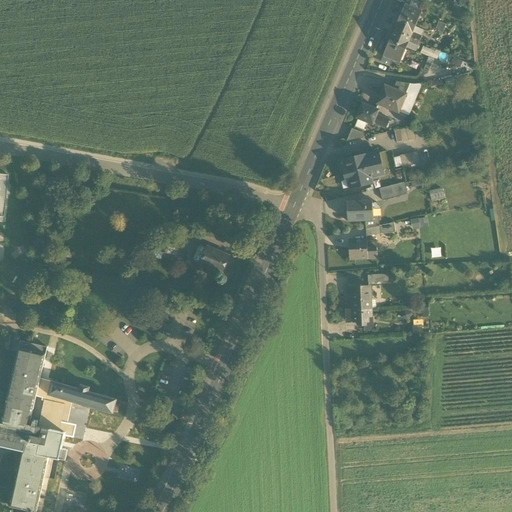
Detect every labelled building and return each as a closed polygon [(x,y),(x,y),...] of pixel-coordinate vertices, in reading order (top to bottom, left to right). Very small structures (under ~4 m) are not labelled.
[(413,0),(411,0),(409,6),(418,9),(420,3),(413,0)] [(455,0),(455,2),(470,8),(468,0),(455,0)] [(405,4),(398,20),(415,27),(422,11),(418,9),(409,6),(405,4)] [(398,20),(394,30),(411,37),(413,32),(415,27),(398,20)] [(440,29),(439,31),(443,33),(445,25),(438,22),(436,27),(440,29)] [(424,31),(415,27),(413,32),(421,36),(424,31)] [(394,30),(389,40),(406,47),(408,42),(411,37),(394,30)] [(413,32),(411,37),(419,41),(421,36),(413,32)] [(417,46),(419,41),(411,37),(408,42),(417,46)] [(399,63),(406,47),(389,40),(383,56),(392,60),(399,63)] [(428,57),(434,59),(437,60),(440,51),(436,49),(435,51),(423,47),(420,53),(428,57)] [(392,60),(383,56),(380,62),(390,66),(392,60)] [(453,58),(451,64),(460,68),(462,61),(453,58)] [(432,62),(426,60),(422,70),(428,73),(432,62)] [(445,79),(446,86),(454,84),(453,77),(445,79)] [(430,82),(431,88),(442,86),(441,79),(430,82)] [(393,89),(405,94),(410,84),(396,82),(393,89)] [(410,84),(405,94),(418,92),(422,82),(413,84),(410,84)] [(378,104),(398,112),(405,94),(393,89),(385,86),(378,104)] [(405,94),(398,112),(408,116),(418,92),(405,94)] [(382,117),(377,115),(379,110),(376,109),(362,103),(356,118),(358,119),(367,122),(373,125),(373,123),(379,125),(382,117)] [(379,125),(386,128),(389,120),(382,117),(379,125)] [(364,130),(367,122),(358,119),(355,127),(364,130)] [(400,130),(403,142),(414,139),(412,127),(400,130)] [(347,141),(364,137),(363,133),(352,128),(347,141)] [(395,131),(397,143),(403,142),(400,130),(395,131)] [(402,166),(402,167),(420,163),(417,152),(400,155),(402,166)] [(350,188),(350,189),(361,186),(361,185),(372,182),(371,178),(384,175),(378,153),(366,156),(366,155),(354,158),(354,157),(343,160),(345,169),(343,169),(346,180),(348,179),(350,188)] [(396,167),(402,166),(400,155),(393,157),(396,167)] [(421,178),(411,181),(412,188),(423,185),(421,178)] [(343,189),(350,188),(348,179),(346,180),(341,181),(343,189)] [(391,186),(394,198),(399,196),(397,184),(391,186)] [(379,189),(382,200),(394,198),(391,186),(379,189)] [(441,188),(429,191),(431,201),(444,197),(441,188)] [(373,220),(373,217),(372,203),(372,201),(347,202),(348,221),(365,220),(373,220)] [(377,203),(372,203),(373,217),(379,216),(381,216),(381,207),(377,203)] [(379,225),(379,216),(373,217),(373,220),(365,220),(366,228),(379,225)] [(412,230),(420,228),(418,219),(418,217),(410,219),(412,230)] [(426,217),(418,219),(420,228),(428,227),(426,217)] [(396,222),(379,225),(380,234),(398,230),(398,227),(396,222)] [(366,236),(380,234),(379,225),(366,228),(366,236)] [(139,247),(162,252),(164,244),(141,239),(139,247)] [(350,259),(368,258),(368,248),(367,240),(367,239),(352,240),(352,248),(349,248),(350,259)] [(376,240),(367,240),(368,248),(377,247),(376,240)] [(194,261),(200,264),(208,247),(201,245),(199,246),(193,258),(194,261)] [(137,246),(136,252),(161,258),(163,252),(162,252),(139,247),(137,246)] [(200,264),(221,273),(229,256),(208,247),(200,264)] [(377,247),(368,248),(368,258),(378,257),(378,247),(377,247)] [(441,247),(431,248),(432,257),(441,256),(441,247)] [(368,283),(382,282),(382,275),(368,275),(368,283)] [(353,297),(353,310),(370,309),(370,299),(369,286),(347,287),(347,297),(353,297)] [(379,298),(370,299),(370,309),(371,309),(380,309),(379,298)] [(371,309),(370,309),(353,310),(347,310),(347,322),(357,322),(357,320),(359,320),(359,322),(359,325),(365,325),(366,325),(365,322),(368,322),(368,317),(371,316),(371,309)] [(403,318),(408,320),(411,314),(404,311),(402,315),(403,318)] [(365,325),(365,331),(374,331),(373,322),(373,316),(371,316),(368,317),(368,322),(365,322),(366,325),(365,325)] [(8,350),(13,351),(14,343),(18,342),(19,337),(16,334),(11,335),(10,343),(8,350)] [(18,352),(1,423),(28,430),(29,425),(36,396),(39,381),(40,378),(47,347),(20,341),(20,342),(18,352)] [(65,433),(64,436),(72,437),(74,427),(67,426),(68,423),(72,402),(48,395),(51,384),(39,381),(36,396),(43,398),(42,400),(44,401),(38,427),(65,433)] [(52,382),(51,384),(48,395),(72,402),(112,413),(113,411),(117,412),(119,404),(115,402),(116,400),(88,392),(89,387),(81,385),(79,390),(52,382)] [(171,417),(179,419),(181,414),(182,410),(174,408),(171,417)] [(0,446),(22,451),(18,472),(13,493),(10,507),(33,511),(36,511),(48,458),(59,460),(62,449),(64,436),(65,433),(38,427),(37,427),(32,426),(29,425),(28,430),(1,423),(0,428),(0,446)] [(74,427),(72,437),(74,438),(76,425),(68,423),(67,426),(74,427)] [(7,492),(13,493),(18,472),(12,470),(7,492)]
